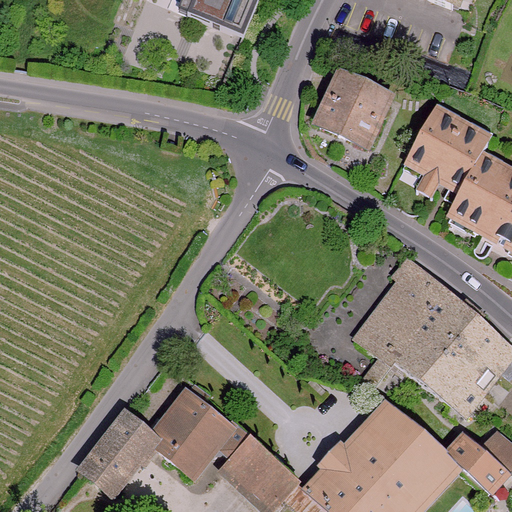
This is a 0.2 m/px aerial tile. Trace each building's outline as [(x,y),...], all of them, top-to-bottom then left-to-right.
[(255,6),(257,0),(200,0),(193,20),(242,39),(255,6)] [(398,0),(464,24),(472,0),(398,0)] [(339,75),(313,131),(371,158),(398,102),(339,75)] [(441,191),(462,203),(486,157),(495,141),(440,110),(406,172),(426,183),(418,196),(433,205),(441,191)] [(511,259),(511,171),(486,157),(462,203),(449,224),(511,259)] [(511,365),(511,354),(409,266),(397,280),(402,285),(357,342),(380,362),(357,390),(372,394),(390,369),(393,372),(398,365),(469,420),(511,365)] [(195,389),(188,398),(203,410),(210,400),(195,389)] [(188,398),(152,444),(161,452),(158,456),(195,485),(219,454),(235,434),(203,410),(188,398)] [(427,511),(458,479),(388,413),(310,496),(326,511),(427,511)] [(152,444),(125,423),(80,479),(112,505),(140,470),(143,473),(158,456),(161,452),(152,444)] [(235,434),(219,454),(233,467),(251,448),(235,434)] [(462,443),(448,460),(495,499),(510,481),(507,479),(511,473),(511,450),(495,436),(479,456),(462,443)] [(251,448),(233,467),(222,479),(257,511),(281,511),(300,493),(251,448)]
